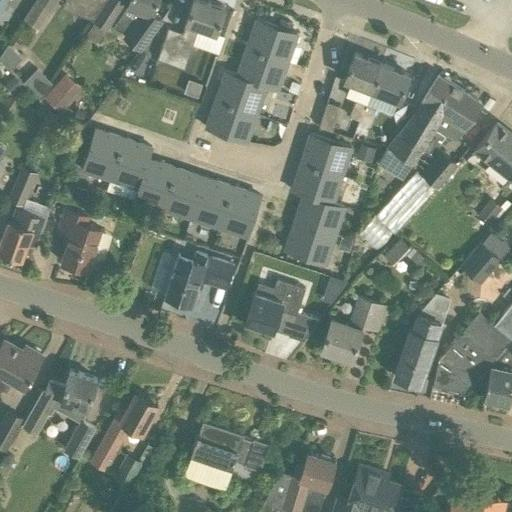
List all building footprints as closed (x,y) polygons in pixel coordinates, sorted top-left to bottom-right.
[(58,0),(34,0),(23,17),(39,28),(58,0)] [(93,19),(94,19),(106,0),(65,0),(65,2),(62,7),(93,19)] [(124,0),(106,0),(94,19),(95,20),(106,27),(107,28),(124,0)] [(156,0),(128,0),(127,5),(140,9),(124,34),(142,47),(162,19),(153,12),(156,0)] [(225,6),(206,0),(192,0),(185,23),(187,23),(183,33),(169,28),(158,59),(185,68),(199,27),(215,33),(225,6)] [(273,15),(270,22),(287,28),(290,21),(273,15)] [(297,32),(257,18),(247,46),(287,61),(297,32)] [(101,33),(101,34),(106,27),(95,20),(91,27),(92,28),(101,33)] [(23,58),(9,45),(0,54),(0,56),(11,69),(23,58)] [(247,46),(236,75),(266,85),(277,89),(287,61),(247,46)] [(371,90),(382,64),(354,53),(344,79),(371,90)] [(408,74),(382,64),(371,90),(398,100),(408,74)] [(25,79),(40,94),(53,80),(38,66),(25,79)] [(66,72),(44,96),(61,111),(72,99),(83,88),(66,72)] [(266,85),(236,75),(226,72),(216,99),(256,113),(266,85)] [(434,126),(454,97),(460,88),(438,74),(414,113),(385,149),(378,162),(403,177),(421,147),(434,126)] [(24,84),(15,75),(5,85),(13,95),(24,84)] [(291,81),(288,90),(297,93),(300,84),(291,81)] [(481,102),(460,88),(434,126),(421,147),(429,152),(438,137),(443,139),(446,134),(456,140),(481,102)] [(216,99),(206,127),(246,141),(256,113),(216,99)] [(360,119),(366,104),(356,99),(349,115),(360,119)] [(341,105),(327,101),(319,126),(333,130),(341,105)] [(376,108),(366,104),(360,119),(370,124),(376,108)] [(59,113),(47,109),(38,130),(51,135),(59,113)] [(270,120),(266,130),(275,133),(278,123),(270,120)] [(360,121),(356,130),(363,133),(368,124),(360,121)] [(511,133),(497,122),(476,148),(511,176),(511,133)] [(123,137),(95,128),(81,168),(110,177),(123,137)] [(301,161),(342,174),(352,146),(311,132),(301,161)] [(135,198),(148,158),(152,147),(123,137),(110,177),(138,186),(134,198),(135,198)] [(377,148),(361,143),(356,157),(372,162),(377,148)] [(456,163),(441,151),(422,172),(436,186),(456,163)] [(164,207),(177,167),(148,158),(135,198),(164,207)] [(342,174),(301,161),(292,190),(303,193),(344,206),(344,205),(333,201),(342,174)] [(38,172),(25,166),(12,199),(24,204),(26,197),(28,198),(38,172)] [(192,217),(205,177),(177,167),(164,207),(192,217)] [(220,226),(233,186),(205,177),(192,217),(220,226)] [(78,185),(74,197),(83,200),(87,188),(78,185)] [(261,195),(233,186),(220,226),(248,235),(261,195)] [(303,193),(299,206),(294,221),(335,235),(344,206),(303,193)] [(503,207),(491,197),(478,213),(490,223),(503,207)] [(379,217),(400,228),(408,212),(387,201),(379,217)] [(15,206),(11,219),(9,218),(0,240),(0,251),(21,259),(27,243),(36,246),(46,217),(15,206)] [(101,228),(87,223),(89,216),(65,208),(57,232),(69,236),(61,261),(87,270),(101,228)] [(45,227),(53,230),(56,220),(48,218),(45,227)] [(294,221),(285,250),(326,263),(335,235),(294,221)] [(411,244),(410,245),(400,236),(384,253),(393,262),(405,251),(417,262),(423,256),(411,244)] [(352,240),(342,237),(338,248),(349,251),(352,240)] [(499,260),(480,242),(461,263),(481,281),(499,260)] [(200,279),(226,288),(234,264),(196,251),(193,258),(178,253),(164,295),(191,304),(200,279)] [(337,300),(344,278),(326,273),(320,295),(337,300)] [(306,288),(277,278),(271,296),(255,290),(245,321),(272,330),(280,307),(297,312),(298,312),(298,311),(306,288)] [(433,289),(427,310),(446,315),(452,295),(433,289)] [(363,324),(378,329),(386,304),(359,296),(350,324),(331,318),(321,348),(351,358),(363,324)] [(511,301),(494,323),(510,337),(511,335),(511,301)] [(491,360),(510,337),(494,323),(478,310),(439,358),(432,385),(464,393),(488,364),(490,365),(491,360)] [(298,312),(297,312),(289,335),(303,339),(320,318),(298,311),(298,312)] [(436,337),(435,336),(440,321),(417,313),(412,328),(410,327),(394,374),(420,383),(436,337)] [(511,389),(511,367),(505,366),(511,357),(511,335),(510,337),(491,360),(490,365),(483,397),(509,403),(511,389)] [(43,355),(25,344),(22,349),(3,338),(0,343),(0,377),(2,373),(24,386),(43,355)] [(22,424),(37,432),(55,399),(87,409),(97,378),(70,369),(65,385),(49,380),(46,391),(42,390),(22,424)] [(130,425),(142,432),(158,403),(135,390),(126,407),(121,405),(107,431),(92,459),(105,467),(121,439),(122,439),(130,425)] [(9,410),(0,425),(0,442),(8,447),(24,419),(9,410)] [(96,426),(81,418),(64,447),(79,456),(96,426)] [(270,442),(203,420),(199,432),(197,431),(195,438),(196,439),(192,452),(185,471),(225,484),(232,465),(235,459),(246,462),(245,464),(261,470),(270,442)] [(141,459),(126,451),(114,472),(130,480),(141,459)] [(335,459),(307,451),(303,464),(296,462),(293,474),(283,470),(255,511),(298,511),(305,490),(323,496),(335,459)] [(380,470),(359,464),(347,501),(337,498),(332,511),(365,511),(366,510),(373,511),(409,511),(424,493),(401,486),(401,484),(378,476),(380,470)] [(494,511),(498,499),(470,492),(468,500),(452,496),(448,511),(494,511)]
